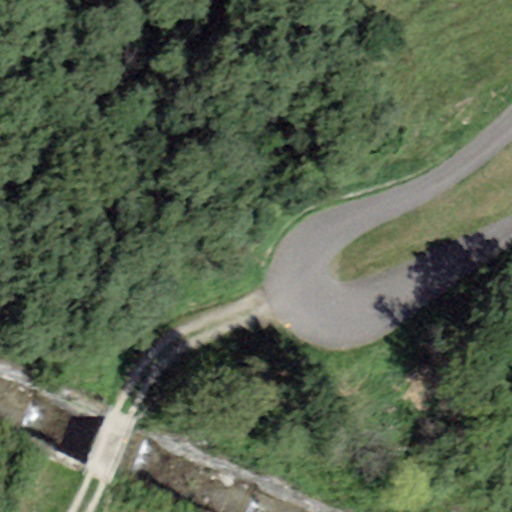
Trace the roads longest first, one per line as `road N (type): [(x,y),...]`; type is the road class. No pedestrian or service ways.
road 1 (unclassified): [(511,121),(424,188),(313,237),(297,269),(307,299),(340,308),(426,278),(511,230)]
road 2 (track): [(80,511),(154,361),(183,338),(297,285)]
